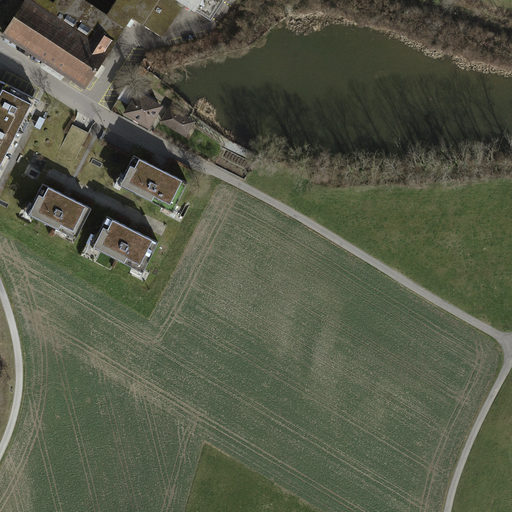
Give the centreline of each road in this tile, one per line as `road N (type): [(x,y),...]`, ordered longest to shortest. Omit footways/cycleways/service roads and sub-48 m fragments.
road 1 (track): [(511,342),(212,172)]
road 2 (residential): [(0,46),(88,106),(212,172)]
road 3 (track): [(449,511),(454,481),(511,354)]
road 4 (track): [(0,452),(18,370),(0,300)]
